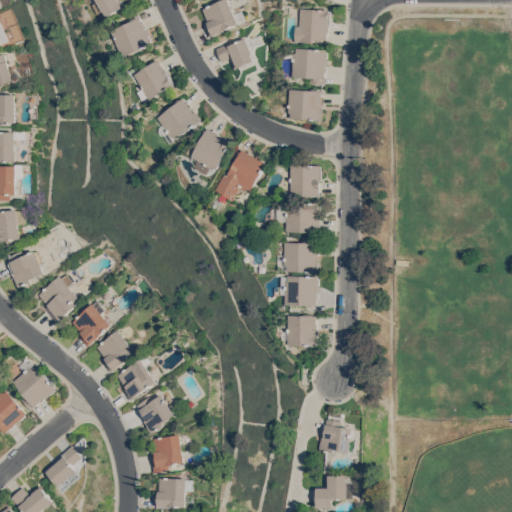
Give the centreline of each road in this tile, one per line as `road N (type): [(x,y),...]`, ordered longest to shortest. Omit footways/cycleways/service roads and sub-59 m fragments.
road 1 (residential): [(370,0),(358,23),(345,352),(336,380)]
road 2 (residential): [(166,0),(195,63),(224,100),(292,137),(352,143)]
road 3 (residential): [(126,511),(129,489),(115,433),(94,396),(0,307)]
road 4 (residential): [(94,396),(0,472)]
